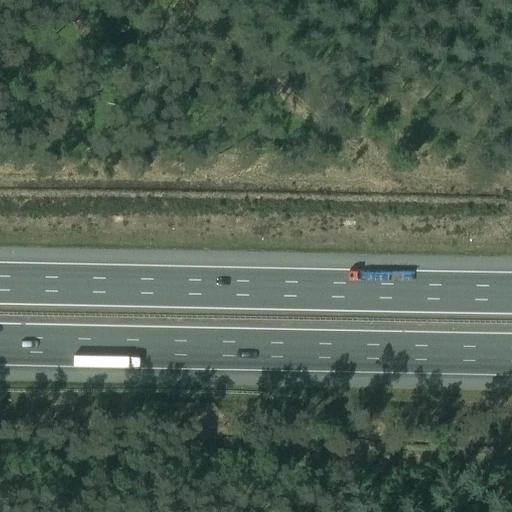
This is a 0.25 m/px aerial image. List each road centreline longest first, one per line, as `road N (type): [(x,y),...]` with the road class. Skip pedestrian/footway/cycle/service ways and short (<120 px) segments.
road 1 (motorway): [(0,345),(511,354)]
road 2 (motorway): [(511,292),(0,284)]
road 3 (track): [(166,0),(336,169),(511,169)]
